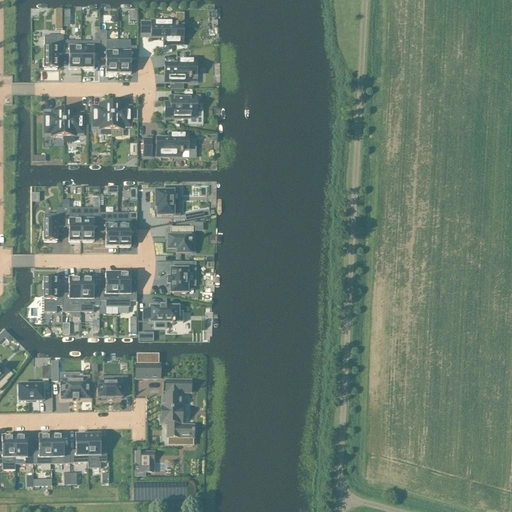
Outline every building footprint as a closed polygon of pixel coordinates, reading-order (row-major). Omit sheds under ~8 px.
[(176,26),(176,22),(150,22),(150,24),(140,23),(140,34),(150,34),(150,39),(163,39),(163,45),(183,45),(183,28),(177,28),(177,26),(176,26)] [(44,61),(43,61),(43,68),(44,68),(44,70),(56,70),(56,55),(62,55),(62,43),(62,37),(44,37),(44,61)] [(105,48),(99,48),(99,55),(99,60),(105,60),(105,75),(118,75),(118,42),(105,42),(105,48)] [(130,42),(118,42),(118,75),(130,75),(130,60),(136,60),(136,48),(130,48),(130,42)] [(81,43),(62,43),(62,55),(69,55),(69,70),(81,70),(81,43)] [(99,43),(81,43),(81,70),(93,70),(93,55),(99,55),(99,48),(99,43)] [(176,66),(164,66),(164,83),(197,83),(197,60),(176,60),(176,66)] [(197,97),(170,97),(170,104),(164,104),(164,120),(188,120),(188,126),(202,126),(202,106),(197,106),(197,97)] [(111,131),(111,103),(102,103),(102,105),(99,105),(99,108),(92,108),(92,128),(99,128),(99,131),(111,131)] [(120,105),(120,103),(111,103),(111,131),(123,131),(123,128),(130,128),(130,108),(123,108),(123,105),(120,105)] [(63,138),(63,110),(54,110),(54,111),(51,111),(51,115),(44,115),(44,134),(51,135),(51,138),(63,138)] [(72,111),(72,110),(63,110),(63,138),(75,138),(75,134),(82,135),(82,115),(75,115),(75,111),(72,111)] [(188,140),(188,135),(168,135),(168,141),(155,141),(155,158),(181,158),(181,154),(182,154),(182,152),(188,152),(188,140)] [(181,154),(181,158),(195,158),(195,140),(188,140),(188,152),(182,152),(182,154),(181,154)] [(151,158),(151,141),(142,141),(142,158),(151,158)] [(173,193),(155,193),(155,209),(157,210),(157,217),(179,217),(179,208),(173,208),(173,193)] [(68,216),(62,216),(62,228),(68,228),(68,243),(80,243),(80,210),(68,210),(68,216)] [(93,210),(80,210),(80,243),(93,243),(93,228),(99,228),(99,215),(99,210),(93,210)] [(117,215),(99,215),(99,228),(99,234),(105,234),(105,248),(117,248),(117,215)] [(136,221),(130,221),(129,215),(117,215),(117,248),(130,248),(130,233),(136,233),(136,221)] [(43,234),(42,234),(42,240),(43,240),(43,243),(56,243),(56,228),(62,228),(62,216),(43,216),(43,234)] [(170,238),(167,238),(167,244),(167,251),(176,251),(176,255),(189,255),(189,246),(190,246),(190,244),(193,244),(193,228),(170,228),(170,238)] [(170,279),(167,279),(167,286),(170,286),(170,295),(187,295),(187,288),(195,288),(195,264),(173,264),(173,271),(170,271),(170,279)] [(105,290),(99,290),(99,295),(99,303),(105,303),(105,309),(117,309),(117,275),(105,275),(105,290)] [(129,275),(117,275),(117,309),(129,309),(129,303),(136,303),(136,290),(129,291),(129,275)] [(56,281),(43,280),(43,283),(42,283),(42,290),(43,290),(43,314),(56,314),(56,308),(62,308),(62,295),(56,295),(56,281)] [(62,295),(62,308),(62,314),(80,314),(80,281),(68,281),(68,295),(62,295)] [(93,281),(80,281),(80,314),(93,314),(93,308),(99,308),(99,303),(99,295),(93,295),(93,281)] [(159,309),(144,309),(144,324),(154,324),(154,330),(165,330),(165,324),(172,324),(172,326),(173,326),(173,324),(182,324),(182,313),(177,313),(177,309),(165,309),(165,308),(159,308),(159,309)] [(159,366),(135,366),(135,380),(159,380),(159,366)] [(0,390),(7,383),(6,383),(13,376),(5,369),(0,374),(0,390)] [(78,381),(60,381),(61,401),(88,400),(88,378),(78,378),(78,381)] [(112,384),(97,384),(97,400),(121,399),(121,394),(127,394),(127,378),(112,378),(112,384)] [(18,387),(18,403),(42,402),(42,392),(48,392),(48,380),(41,380),(41,386),(18,387)] [(162,408),(161,408),(161,425),(167,425),(167,439),(193,439),(193,427),(179,427),(179,418),(183,418),(183,408),(180,408),(180,398),(178,398),(178,394),(190,394),(190,382),(165,382),(165,394),(166,394),(166,398),(162,398),(162,408)] [(62,437),(50,438),(51,465),(69,465),(69,452),(63,452),(62,437)] [(75,452),(69,452),(69,465),(88,464),(87,437),(75,437),(75,452)] [(99,437),(87,437),(88,464),(88,470),(100,470),(100,464),(106,464),(106,451),(100,452),(99,437)] [(1,454),(0,453),(0,466),(2,466),(2,472),(15,472),(14,466),(14,465),(14,438),(1,439),(2,454),(1,454)] [(26,438),(14,438),(14,465),(14,466),(32,465),(32,453),(26,453),(26,438)] [(38,453),(32,453),(32,465),(51,465),(50,438),(38,438),(38,453)] [(153,454),(135,454),(135,477),(144,477),(144,473),(153,473),(153,454)]
